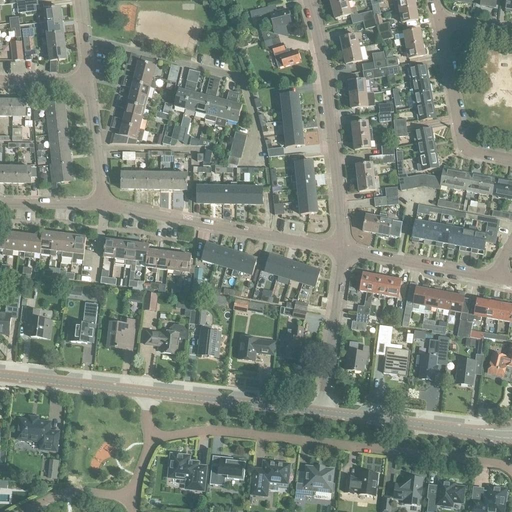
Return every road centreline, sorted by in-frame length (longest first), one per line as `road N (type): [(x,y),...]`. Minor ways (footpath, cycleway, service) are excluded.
road 1 (unclassified): [(511,469),(216,430),(152,438)]
road 2 (residential): [(343,252),(325,67),(308,0)]
road 3 (residential): [(343,252),(102,205)]
road 4 (unclassified): [(511,437),(322,412)]
road 5 (unclassified): [(322,412),(148,392)]
road 6 (residential): [(511,161),(460,147),(442,30)]
road 7 (residential): [(322,412),(343,252)]
road 8 (residential): [(237,75),(84,38)]
road 9 (residential): [(491,277),(343,252)]
road 10 (residential): [(102,205),(88,83)]
